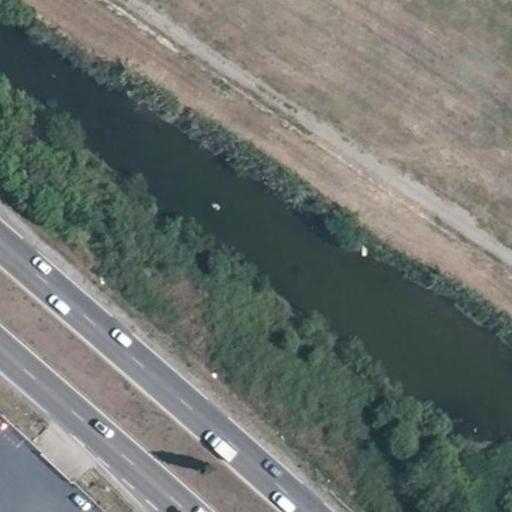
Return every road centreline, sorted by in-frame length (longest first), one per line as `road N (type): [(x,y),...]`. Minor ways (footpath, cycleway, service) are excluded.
road 1 (trunk): [(297,511),(0,244)]
road 2 (trunk): [(0,346),(188,511)]
